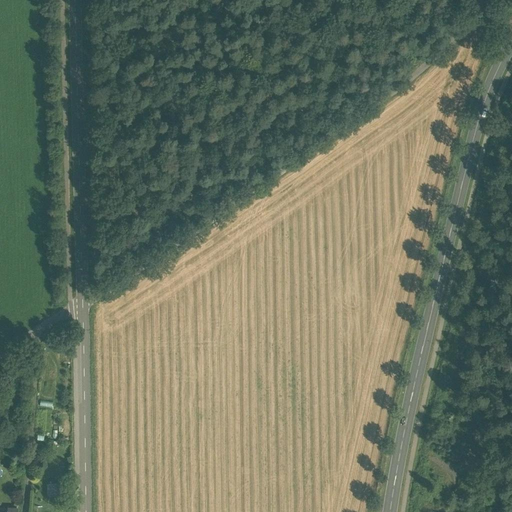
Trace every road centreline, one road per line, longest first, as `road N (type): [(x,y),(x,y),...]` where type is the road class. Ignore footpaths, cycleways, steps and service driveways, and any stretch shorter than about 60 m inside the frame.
road 1 (residential): [(511,13),(475,23),(406,83),(83,303)]
road 2 (primary): [(389,511),(472,140),(511,44)]
road 3 (tertiary): [(75,0),(83,303)]
road 4 (tertiary): [(83,303),(85,511)]
